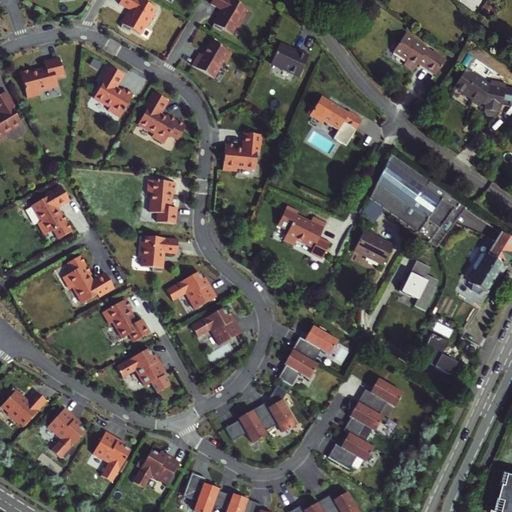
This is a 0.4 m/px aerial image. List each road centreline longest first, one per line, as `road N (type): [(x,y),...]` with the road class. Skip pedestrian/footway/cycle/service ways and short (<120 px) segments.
road 1 (residential): [(203,408),(245,376),(265,322),(248,288),(202,239),(203,120),(190,95),(162,76)]
road 2 (residential): [(284,0),(318,23),(400,125),(511,202)]
road 3 (residential): [(179,419),(198,443),(249,472),(269,473),(299,454),(338,396)]
road 4 (unknown): [(482,401),(375,334),(378,313),(411,257)]
road 5 (tertiary): [(511,339),(430,511)]
road 6 (residential): [(18,340),(128,415),(155,424),(179,419)]
road 7 (tertiary): [(446,511),(511,369)]
